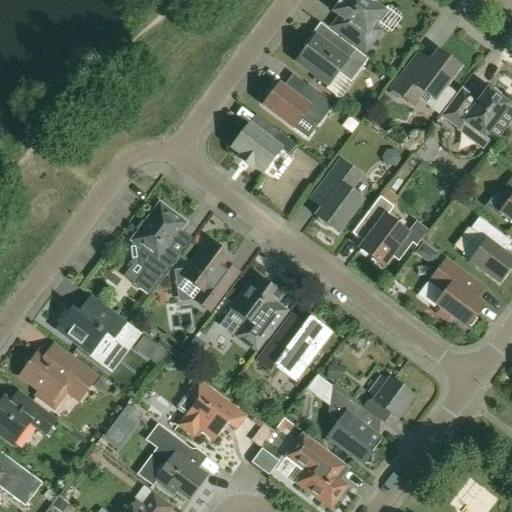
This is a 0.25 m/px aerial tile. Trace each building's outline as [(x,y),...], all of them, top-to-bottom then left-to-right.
[(343,37),(365,54),(381,32),(375,27),(375,25),(384,13),(366,0),(343,0),(333,13),(339,17),(331,28),(343,37)] [(350,84),(368,61),(334,35),(326,47),(311,36),(302,47),(306,50),(296,62),(328,86),(337,74),(350,84)] [(392,91),(390,94),(397,99),(399,96),(413,106),(422,94),(433,102),(429,108),(441,117),(457,94),(446,86),(458,69),(438,53),(418,79),(407,71),(392,91)] [(333,106),(307,87),(297,99),(279,86),(277,88),(275,87),(273,87),(267,95),(267,97),(269,99),(263,107),(293,130),(307,140),(317,127),(333,106)] [(457,94),(441,117),(458,130),(463,124),(484,139),(487,135),(496,142),(511,121),(511,108),(508,106),(500,100),(500,95),(494,90),(489,91),(487,90),(477,103),(460,90),(457,94)] [(290,158),(297,148),(272,129),(265,139),(248,126),(247,129),(242,130),(237,135),(238,140),(231,149),(241,157),(238,160),(251,169),(253,166),(263,173),(280,151),(290,158)] [(315,217),(318,220),(318,221),(319,223),(321,225),(323,227),(326,228),(329,228),(337,234),(361,202),(348,192),(360,177),(339,162),(322,185),(311,200),(321,208),(315,217)] [(511,177),(498,196),(508,203),(499,215),(511,224),(511,177)] [(412,244),(404,238),(407,234),(386,218),(393,209),(379,198),(363,220),(376,229),(360,251),(382,268),(390,256),(398,262),(412,244)] [(131,266),(124,276),(135,285),(134,286),(150,298),(180,258),(167,248),(185,225),(159,205),(145,224),(141,222),(136,230),(136,235),(131,242),(133,244),(129,249),(131,266)] [(511,261),(494,247),(502,236),(478,219),(470,230),(477,236),(462,256),(499,284),(511,266),(511,261)] [(201,292),(194,302),(209,312),(226,289),(237,275),(226,267),(231,259),(207,242),(181,277),(201,292)] [(438,256),(423,244),(415,254),(427,263),(433,263),(438,256)] [(482,306),(459,289),(467,278),(446,262),(429,284),(444,296),(435,306),(437,308),(436,310),(436,315),(447,322),(451,322),(453,319),(465,329),(482,306)] [(232,310),(244,319),(245,327),(237,339),(257,354),(284,318),(268,306),(277,294),(256,278),(232,310)] [(140,335),(126,324),(90,297),(78,314),(71,309),(55,331),(90,357),(95,362),(111,374),(127,352),(140,335)] [(332,335),(309,318),(293,341),(280,331),(256,363),(269,373),(274,367),(296,383),(332,335)] [(157,366),(166,354),(155,346),(146,358),(157,366)] [(59,369),(38,354),(36,357),(33,355),(30,356),(27,357),(26,361),(26,364),(28,366),(20,378),(47,398),(50,399),(53,398),(56,396),(61,389),(79,402),(96,379),(67,358),(59,369)] [(178,363),(170,357),(163,366),(168,369),(174,369),(178,363)] [(342,380),(343,367),(329,366),(328,379),(342,380)] [(111,386),(101,379),(94,388),(104,395),(111,386)] [(397,420),(414,398),(389,379),(373,401),(367,402),(362,409),(383,425),(390,415),(397,420)] [(198,431),(214,442),(227,425),(236,432),(246,418),(198,382),(188,396),(185,396),(177,406),(177,411),(185,417),(178,427),(193,438),(198,431)] [(357,424),(366,412),(344,395),(333,388),(331,412),(328,438),(327,438),(363,465),(381,442),(357,424)] [(21,394),(12,405),(4,399),(0,404),(0,437),(12,447),(28,425),(44,437),(56,421),(34,404),(21,394)] [(140,412),(131,405),(124,415),(130,419),(135,419),(140,412)] [(288,441),(295,428),(284,422),(278,435),(288,441)] [(188,500),(205,477),(184,461),(192,451),(156,424),(144,441),(155,449),(135,475),(151,487),(155,482),(173,495),(176,491),(188,500)] [(346,487),(324,470),(334,458),(303,435),(286,458),(305,472),(296,484),(330,510),(346,487)] [(93,468),(101,457),(93,451),(85,461),(93,468)] [(0,469),(0,489),(24,508),(41,484),(8,459),(0,469)] [(168,511),(171,509),(143,488),(133,502),(135,504),(129,511),(168,511)] [(62,511),(68,505),(58,497),(51,506),(59,511),(62,511)]
